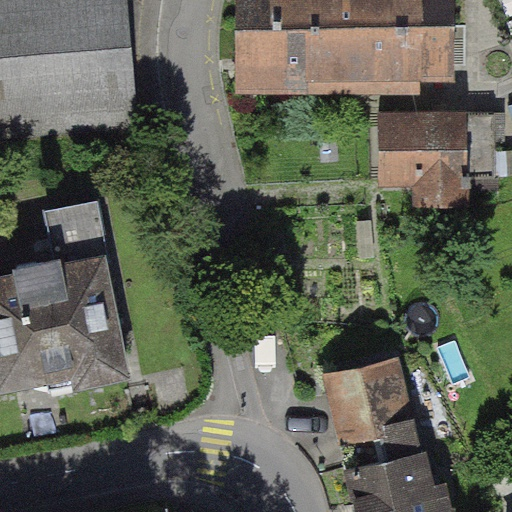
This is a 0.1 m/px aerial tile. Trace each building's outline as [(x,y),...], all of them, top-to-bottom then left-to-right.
[(0,0),(0,108),(137,100),(130,0),(0,0)] [(461,0),(226,0),(228,99),(464,94),(461,0)] [(495,113),(378,111),(377,178),(494,181),(495,113)] [(137,360),(100,197),(48,209),(59,258),(0,271),(0,384),(1,390),(137,360)] [(408,352),(320,372),(336,446),(424,425),(408,352)] [(444,511),(424,425),(336,446),(351,511),(444,511)]
